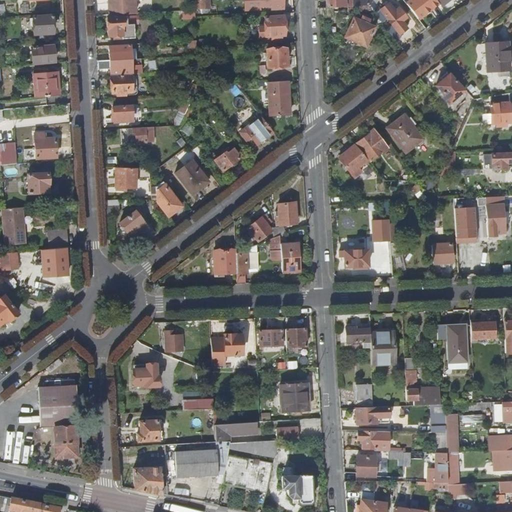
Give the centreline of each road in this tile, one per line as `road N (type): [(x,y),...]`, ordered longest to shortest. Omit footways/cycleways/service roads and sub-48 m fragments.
road 1 (residential): [(78,0),(94,287)]
road 2 (residential): [(313,137),(127,282)]
road 3 (residential): [(489,0),(313,137)]
road 4 (residential): [(322,297),(338,511)]
road 5 (residential): [(322,297),(511,290)]
road 6 (residential): [(140,305),(322,297)]
road 7 (residential): [(313,137),(322,297)]
road 8 (residential): [(99,347),(105,474),(114,500)]
road 9 (residential): [(304,0),(313,137)]
